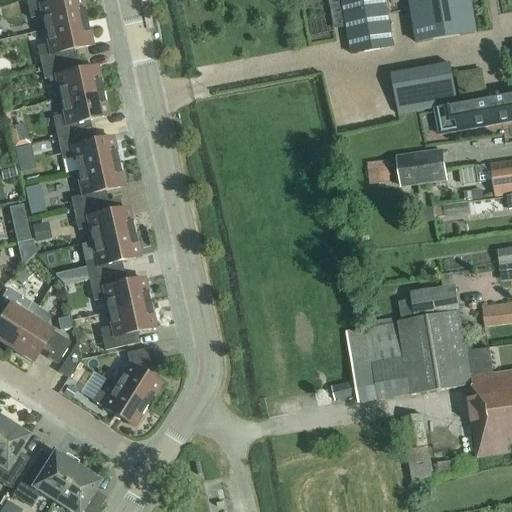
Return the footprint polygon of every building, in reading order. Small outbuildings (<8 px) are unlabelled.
[(68,0),(57,3),(56,0),(25,0),(30,19),(42,16),(45,31),(86,22),(80,0),(68,0)] [(322,0),(301,0),(306,32),(326,30),(322,0)] [(394,47),(385,0),(342,0),(352,55),(394,47)] [(477,32),(471,0),(409,0),(417,43),(477,32)] [(86,22),(45,31),(48,45),(36,47),(41,69),(70,62),(68,51),(91,46),(86,22)] [(312,58),(332,58),(332,45),(312,45),(312,58)] [(61,101),(101,92),(96,68),(73,73),(70,62),(41,69),(44,80),(55,77),(61,101)] [(458,105),(451,65),(392,75),(399,116),(458,105)] [(101,92),(61,101),(64,115),(52,118),(57,139),(86,133),(84,122),(107,117),(101,92)] [(439,136),(441,136),(511,122),(511,94),(434,110),(439,136)] [(77,172),(117,163),(112,138),(89,144),(86,133),(57,139),(62,160),(73,158),(77,172)] [(404,188),(427,185),(447,182),(442,150),(399,157),(400,165),(404,188)] [(497,199),(511,196),(511,162),(491,166),(492,170),(483,171),(484,183),(494,182),(495,188),(494,189),(496,199),(497,199)] [(73,210),(102,203),(100,192),(123,187),(117,163),(77,172),(82,196),(70,199),(73,210)] [(387,165),(366,166),(367,189),(388,188),(387,165)] [(465,202),(484,200),(482,190),(463,192),(465,202)] [(105,214),(102,203),(73,210),(78,231),(89,228),(92,243),(133,233),(128,209),(105,214)] [(469,214),(467,203),(443,206),(444,217),(469,214)] [(89,281),(118,274),(116,263),(139,258),(133,233),(92,243),(96,257),(84,259),(89,281)] [(18,249),(33,247),(31,234),(17,236),(18,249)] [(511,248),(497,250),(499,266),(511,264),(511,248)] [(67,280),(84,277),(81,255),(45,259),(47,274),(66,272),(67,280)] [(108,313),(149,304),(144,280),(120,285),(118,274),(89,281),(93,302),(105,299),(108,313)] [(416,319),(460,311),(456,289),(454,289),(452,275),(440,277),(442,292),(413,297),(414,303),(402,305),(405,318),(416,317),(416,319)] [(18,311),(25,301),(6,289),(0,298),(0,317),(1,318),(0,319),(0,342),(11,350),(30,318),(18,311)] [(58,300),(45,299),(44,314),(58,315),(58,300)] [(511,303),(482,307),(484,327),(511,323),(511,303)] [(149,304),(108,313),(111,327),(100,330),(104,351),(134,345),(131,334),(154,329),(149,304)] [(460,312),(397,323),(397,324),(347,333),(353,370),(355,381),(330,387),(334,403),(358,397),(359,405),(472,386),(471,379),(495,376),(490,348),(487,348),(488,351),(469,355),(460,312)] [(56,365),(70,344),(30,318),(11,350),(32,363),(43,345),(52,350),(47,358),(56,365)] [(69,379),(80,362),(76,345),(76,344),(58,372),(69,379)] [(115,387),(147,406),(160,385),(142,374),(150,361),(153,360),(151,349),(126,354),(129,365),(115,387)] [(511,453),(511,373),(495,376),(471,379),(472,386),(474,399),(468,400),(477,458),(511,453)] [(105,380),(92,402),(133,428),(147,406),(115,387),(105,380)] [(63,394),(70,399),(75,391),(68,386),(63,394)] [(274,419),(298,415),(296,405),(272,409),(274,419)] [(28,437),(5,422),(0,430),(0,482),(9,489),(26,463),(15,457),(28,437)] [(54,503),(77,468),(75,467),(78,463),(66,455),(63,459),(54,453),(41,473),(31,467),(12,496),(31,508),(40,494),(54,503)] [(91,495),(100,482),(77,468),(54,503),(68,511),(96,511),(103,503),(91,495)] [(1,509),(6,511),(18,511),(19,511),(5,502),(1,509)]
